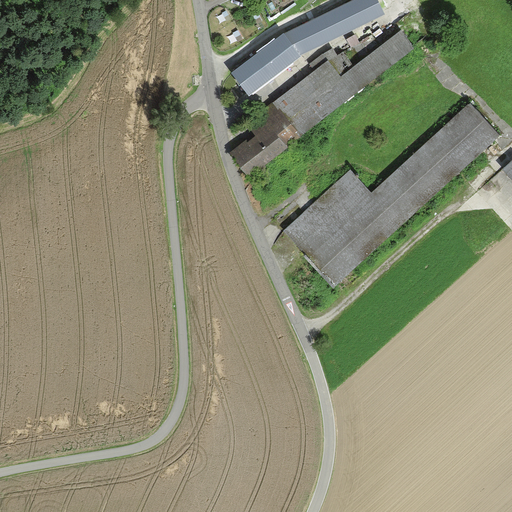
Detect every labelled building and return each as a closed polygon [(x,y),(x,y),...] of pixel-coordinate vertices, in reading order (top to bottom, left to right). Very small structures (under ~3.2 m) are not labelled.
[(379,0),(345,0),(286,30),(302,51),(384,10),(379,0)] [(315,68),(276,97),(303,132),(416,43),(402,26),(379,44),(371,34),(345,50),(344,48),(337,52),(333,45),(322,52),(310,61),(315,68)] [(302,51),(286,30),(284,27),(232,67),(250,91),(270,76),(302,51)] [(253,133),(231,149),(250,174),(303,132),(276,97),(245,122),(253,133)] [(334,285),(501,133),(471,99),(372,189),(352,167),(311,204),(283,230),(334,285)] [(511,157),(502,166),(511,177),(511,157)]
